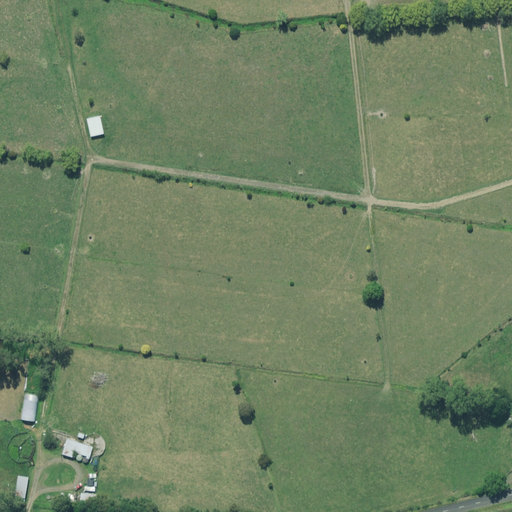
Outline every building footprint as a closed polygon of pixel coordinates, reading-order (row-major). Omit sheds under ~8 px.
[(105,134),(101,116),(88,119),(92,137),(105,134)] [(39,394),(26,392),(22,420),(34,422),(37,406),(39,394)] [(87,457),(87,458),(90,459),(94,447),(68,439),(63,455),(76,459),(77,455),(75,454),(75,453),(79,454),(78,455),(78,456),(77,456),(77,457),(77,458),(77,459),(78,460),(79,461),(80,461),(81,461),(82,461),(83,460),(84,459),(84,458),(84,457),(84,456),(87,457)] [(29,478),(19,477),(18,491),(28,492),(29,478)] [(97,495),(82,494),(81,504),(97,505),(97,495)]
